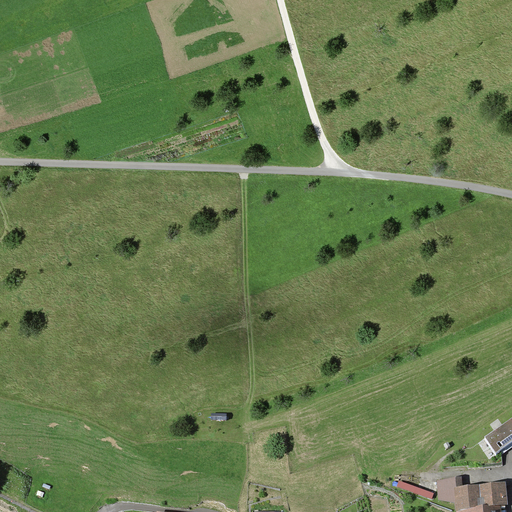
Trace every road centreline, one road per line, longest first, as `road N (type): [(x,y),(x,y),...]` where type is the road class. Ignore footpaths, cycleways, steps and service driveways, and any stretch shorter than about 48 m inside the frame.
road 1 (unclassified): [(511,194),(339,171),(0,161)]
road 2 (track): [(241,169),(246,409)]
road 3 (track): [(339,171),(310,106),(281,0)]
